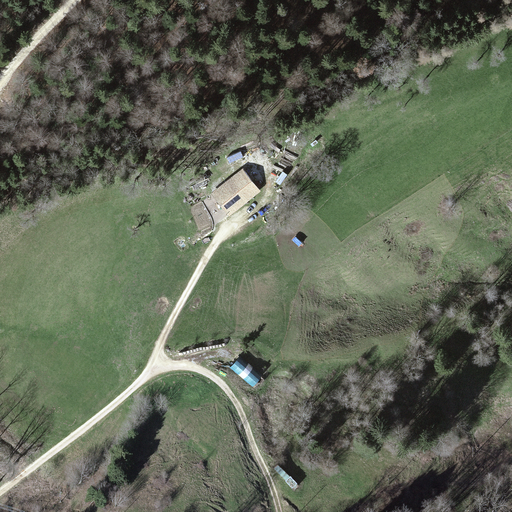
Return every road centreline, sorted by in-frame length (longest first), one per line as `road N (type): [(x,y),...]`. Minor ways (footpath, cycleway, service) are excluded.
road 1 (track): [(160,362),(203,371),(231,394),(281,511)]
road 2 (track): [(0,491),(160,362)]
road 3 (track): [(160,362),(163,338),(213,245)]
